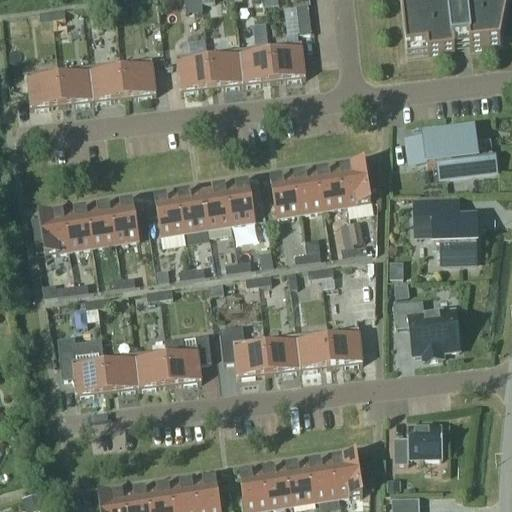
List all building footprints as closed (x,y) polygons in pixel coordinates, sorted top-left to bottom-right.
[(188,1),(184,1),(186,17),(202,16),(202,9),(200,0),(194,0),(188,1)] [(200,0),(202,9),(214,8),(213,0),(200,0)] [(469,55),(469,54),(507,50),(507,49),(500,50),(510,0),(406,0),(406,1),(401,1),(400,0),(399,0),(405,53),(427,51),(427,58),(406,60),(406,61),(454,56),(453,48),(468,46),(469,55)] [(125,8),(113,9),(114,19),(127,17),(125,8)] [(114,19),(113,9),(100,11),(101,20),(114,19)] [(311,39),(308,11),(296,12),(299,40),(311,39)] [(64,15),(51,17),(52,26),(65,25),(64,15)] [(52,26),(51,17),(39,18),(40,27),(52,26)] [(265,28),(254,30),(256,49),(268,48),(265,28)] [(297,40),(285,41),(286,49),(298,48),(297,40)] [(286,49),(269,51),(273,87),(305,83),(301,48),(298,48),(286,49)] [(242,90),(273,87),(269,51),(238,55),(242,90)] [(211,94),(242,90),(238,55),(207,58),(211,94)] [(211,94),(207,58),(175,62),(179,97),(211,94)] [(152,65),(120,68),(124,104),(156,100),(152,65)] [(93,107),(124,104),(120,68),(89,72),(93,107)] [(62,111),(93,107),(89,72),(58,75),(62,111)] [(62,111),(58,75),(26,79),(30,114),(62,111)] [(473,134),(407,142),(410,172),(424,170),(424,173),(436,172),(437,181),(494,175),(490,146),(474,148),(473,134)] [(340,172),(346,212),(370,208),(364,168),(340,172)] [(340,172),(317,176),(323,216),(346,212),(340,172)] [(317,176),(293,180),(300,219),(323,216),(317,176)] [(276,223),(300,219),(293,180),(270,183),(276,223)] [(224,191),(231,231),(254,227),(248,187),(224,191)] [(224,191),(201,195),(207,234),(231,231),(224,191)] [(201,195),(178,198),(184,238),(207,234),(201,195)] [(160,242),(184,238),(178,198),(154,202),(160,242)] [(108,209),(115,249),(139,246),(132,206),(108,209)] [(475,251),(475,222),(449,223),(448,207),(414,208),(414,232),(432,232),(433,251),(440,251),(441,269),(475,268),(475,251)] [(115,249),(108,209),(85,213),(92,253),(115,249)] [(92,253),(85,213),(62,217),(68,257),(92,253)] [(42,245),(45,261),(68,257),(62,217),(38,221),(38,222),(31,223),(34,247),(42,245)] [(363,248),(359,228),(348,229),(351,250),(363,248)] [(353,253),(354,262),(367,260),(365,251),(353,253)] [(341,264),(354,262),(353,253),(340,255),(341,264)] [(270,256),(258,258),(260,275),(273,273),(270,256)] [(319,258),(306,259),(307,268),(320,267),(319,258)] [(307,268),(306,259),(294,261),(295,270),(307,268)] [(236,269),(238,278),(250,276),(249,267),(236,269)] [(225,280),(238,278),(236,269),(224,271),(225,280)] [(190,275),(191,284),(204,283),(203,273),(190,275)] [(319,274),(320,283),(333,282),(332,273),(319,274)] [(308,285),(320,283),(319,274),(307,276),(308,285)] [(167,275),(156,277),(157,287),(168,286),(167,275)] [(179,286),(191,284),(190,275),(177,277),(179,286)] [(270,281),(257,283),(258,292),(271,290),(270,281)] [(121,285),(122,293),(134,292),(133,283),(121,285)] [(258,292),(257,283),(245,284),(246,293),(258,292)] [(109,295),(122,293),(121,285),(108,286),(109,295)] [(296,286),(289,287),(290,294),(297,293),(296,286)] [(65,292),(66,301),(88,298),(87,289),(65,292)] [(44,304),(66,301),(65,292),(56,294),(55,290),(42,292),(44,304)] [(407,290),(395,291),(396,302),(408,301),(407,290)] [(171,296),(159,297),(160,306),(172,304),(171,296)] [(160,306),(159,297),(146,298),(147,307),(160,306)] [(97,305),(98,314),(111,312),(109,303),(97,305)] [(85,315),(98,314),(97,305),(84,306),(85,315)] [(422,307),(392,310),(395,334),(409,333),(412,361),(422,360),(423,366),(442,364),(442,358),(459,356),(454,315),(423,319),(422,307)] [(237,383),(268,379),(264,344),(244,347),(242,333),(219,335),(223,369),(235,368),(237,383)] [(326,337),(330,372),(362,369),(358,333),(326,337)] [(330,372),(326,337),(295,341),(299,376),(330,372)] [(165,355),(169,391),(201,387),(199,370),(211,368),(208,340),(194,342),(196,352),(183,353),(182,344),(164,346),(165,355)] [(299,376),(295,341),(264,344),(268,379),(299,376)] [(107,398),(103,362),(101,346),(75,348),(75,343),(57,345),(61,385),(73,384),(75,401),(107,398)] [(134,359),(138,394),(169,391),(165,355),(134,359)] [(103,362),(107,398),(138,394),(134,359),(103,362)] [(405,445),(392,445),(392,470),(406,470),(406,476),(441,475),(440,442),(405,443),(405,445)] [(356,460),(332,464),(338,504),(362,500),(356,460)] [(309,468),(315,507),(338,504),(332,464),(309,468)] [(286,471),(292,511),(315,507),(309,468),(286,471)] [(262,475),(268,511),(286,511),(292,511),(286,471),(262,475)] [(268,511),(262,475),(239,479),(243,511),(268,511)] [(191,486),(195,511),(219,511),(215,482),(191,486)] [(195,511),(191,486),(168,490),(171,511),(195,511)] [(399,488),(388,489),(388,497),(399,496),(399,488)] [(171,511),(168,490),(145,494),(147,511),(171,511)] [(147,511),(145,494),(121,497),(123,511),(147,511)] [(44,511),(41,497),(21,503),(23,511),(44,511)] [(99,511),(123,511),(121,497),(98,501),(99,511)]
